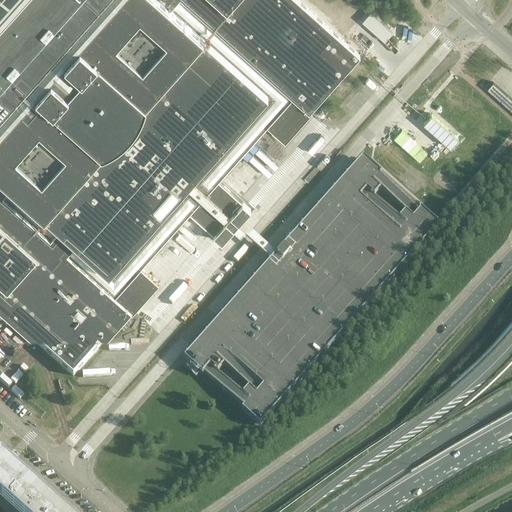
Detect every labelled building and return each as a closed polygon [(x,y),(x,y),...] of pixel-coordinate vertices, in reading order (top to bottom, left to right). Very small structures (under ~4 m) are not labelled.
[(0,0),(0,310),(73,376),(132,311),(115,297),(100,283),(189,183),(277,85),(309,112),(360,55),(298,0),(0,0)] [(511,99),(493,82),(491,84),(488,87),(487,88),(511,110),(511,99)] [(364,162),(351,176),(340,188),(276,260),(222,321),(214,330),(187,360),(260,424),(436,226),(364,162)] [(222,242),(234,229),(240,221),(251,210),(242,202),(232,214),(225,221),(214,234),(222,242)] [(59,511),(24,480),(19,476),(3,461),(0,464),(0,493),(21,511),(59,511)]
